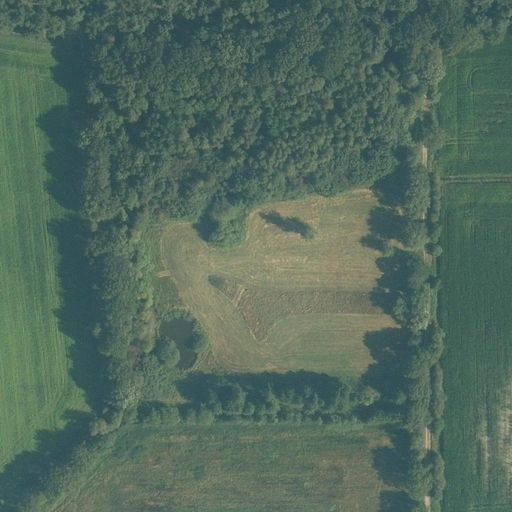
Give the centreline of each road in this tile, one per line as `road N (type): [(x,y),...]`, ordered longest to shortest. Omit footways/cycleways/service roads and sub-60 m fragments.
road 1 (track): [(76,0),(116,386),(97,431),(26,511)]
road 2 (track): [(425,0),(433,511)]
